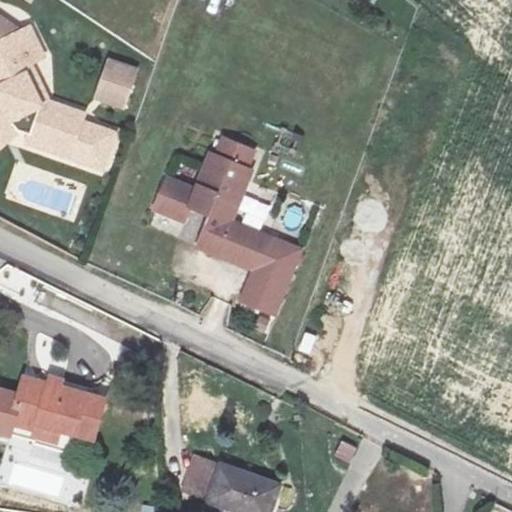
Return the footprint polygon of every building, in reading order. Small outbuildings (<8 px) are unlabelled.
[(12,40),(0,45),(0,147),(9,155),(12,147),(85,181),(97,146),(63,135),(66,126),(31,114),(22,96),(15,100),(9,86),(12,76),(26,69),(12,40)] [(22,96),(12,76),(9,86),(15,100),(22,96)] [(86,87),(73,125),(101,135),(114,97),(86,87)] [(166,229),(196,239),(201,224),(221,232),(210,264),(271,285),(282,252),(243,238),(261,186),(219,171),(206,208),(177,197),(166,229)] [(0,281),(25,299),(37,283),(9,263),(0,275),(0,281)] [(3,437),(28,440),(29,431),(53,434),(52,443),(88,449),(94,402),(9,391),(3,437)] [(51,455),(52,443),(53,434),(29,431),(28,440),(26,452),(51,455)] [(340,440),(335,459),(352,464),(357,445),(340,440)] [(259,511),(275,477),(218,452),(204,488),(257,511),(259,511)]
